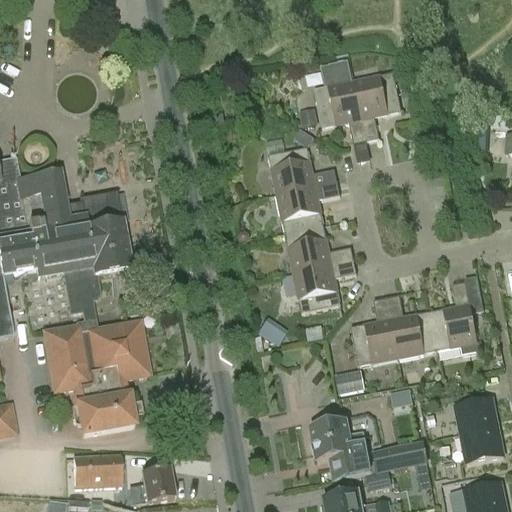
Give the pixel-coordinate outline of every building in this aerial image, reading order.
[(353,86),(352,86),(347,66),(320,72),(324,92),(313,94),(322,134),(348,128),(352,150),(366,146),(353,86)] [(374,123),(388,120),(400,117),(392,78),(353,86),(366,146),(378,144),(374,123)] [(297,115),(300,131),(316,128),(313,112),(297,115)] [(312,180),(310,166),(307,152),(267,161),(270,175),(276,201),(336,188),(334,175),(312,180)] [(115,196),(78,203),(78,207),(73,208),(65,209),(59,177),(20,184),(16,163),(7,165),(2,165),(3,170),(0,170),(0,343),(12,341),(2,284),(12,283),(11,279),(20,278),(31,276),(31,279),(35,279),(36,286),(62,281),(68,320),(81,318),(82,327),(95,325),(91,306),(95,306),(100,299),(96,281),(130,275),(129,269),(122,227),(115,196)] [(321,219),(318,205),(339,201),(336,188),(276,201),(281,227),(284,240),(323,231),(320,219),(321,219)] [(284,240),(287,253),(292,279),(353,266),(350,253),(329,258),(326,244),(325,245),(323,231),(284,240)] [(340,310),(334,283),(355,279),(353,266),(292,279),(300,319),(340,310)] [(449,355),(460,353),(461,360),(482,356),(480,347),(476,348),(469,309),(468,309),(464,288),(451,291),(455,311),(442,314),(442,315),(429,317),(437,356),(449,353),(449,355)] [(429,317),(417,320),(416,319),(403,322),(399,301),(386,303),(398,365),(424,360),(424,358),(437,356),(429,317)] [(363,329),(364,330),(350,333),(357,371),(371,369),(371,370),(398,365),(386,303),(373,306),(376,327),(363,329)] [(278,348),(286,334),(264,322),(257,336),(278,348)] [(138,328),(97,335),(95,325),(82,327),(74,328),(75,332),(43,338),(54,397),(73,394),(76,410),(81,441),(133,432),(127,401),(126,402),(123,385),(148,380),(147,379),(138,328)] [(364,395),(360,376),(334,381),(338,400),(364,395)] [(454,411),(459,441),(498,433),(492,404),(454,411)] [(0,444),(18,441),(12,408),(0,410),(0,444)] [(345,428),(310,435),(313,449),(311,450),(313,461),(316,460),(317,467),(329,465),(333,486),(340,485),(373,479),(371,469),(367,449),(365,450),(363,439),(347,442),(345,428)] [(504,462),(498,433),(459,441),(465,470),(504,462)] [(423,447),(371,457),(373,469),(375,479),(375,480),(414,472),(426,470),(427,470),(423,447)] [(119,461),(73,463),(74,494),(120,492),(119,461)] [(173,504),(173,500),(175,499),(173,490),(171,490),(168,475),(140,480),(142,491),(128,494),(132,511),(139,510),(173,504)] [(365,487),(365,494),(388,492),(387,485),(365,487)] [(462,496),(465,511),(505,511),(501,488),(462,496)] [(321,511),(401,511),(401,508),(389,510),(389,507),(360,511),(359,511),(357,499),(323,505),(324,509),(321,511)]
